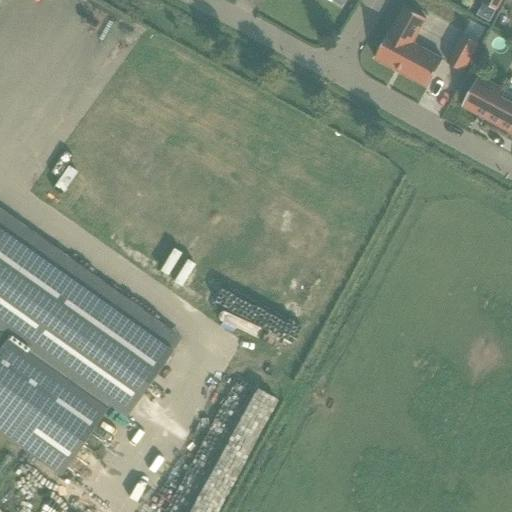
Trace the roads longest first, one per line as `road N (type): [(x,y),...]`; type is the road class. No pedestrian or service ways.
road 1 (residential): [(511,170),(334,71)]
road 2 (residential): [(334,71),(194,0)]
